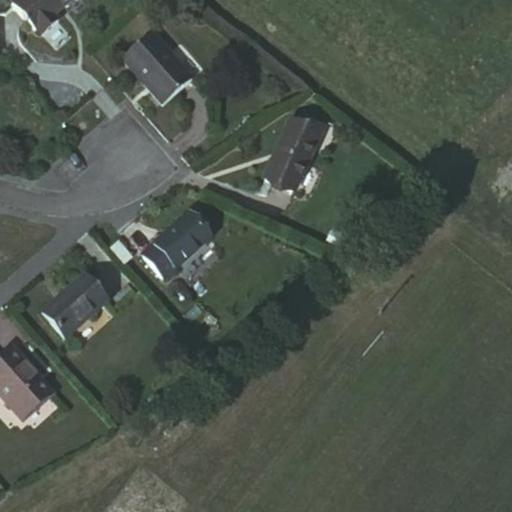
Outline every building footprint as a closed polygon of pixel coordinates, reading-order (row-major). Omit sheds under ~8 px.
[(53,3),(50,0),(3,0),(0,3),(0,32),(6,41),(9,38),(16,47),(32,33),(26,26),(53,3)] [(160,90),(122,44),(94,70),(129,116),(160,90)] [(268,215),(297,156),(267,141),(239,200),(268,215)] [(181,254),(162,231),(110,274),(130,298),(181,254)] [(78,321),(54,292),(14,329),(35,356),(78,321)] [(0,424),(20,408),(0,383),(0,424)]
